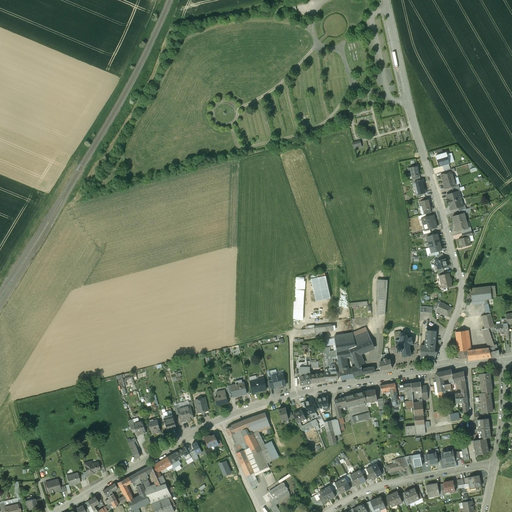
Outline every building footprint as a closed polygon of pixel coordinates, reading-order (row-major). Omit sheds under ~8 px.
[(447,155),(436,158),(439,166),(442,165),(448,164),(449,163),(447,155)] [(417,166),(407,168),(409,173),(411,172),(412,172),(413,177),(419,175),(417,166)] [(447,173),(441,175),(443,182),(454,178),(452,172),(447,173)] [(454,178),(443,182),(445,189),(451,187),(456,185),(454,178)] [(425,193),(422,181),(413,183),(414,188),(416,188),(418,195),(425,193)] [(453,193),(447,195),(448,198),(447,199),(448,203),(461,199),(459,192),(458,191),(453,193)] [(463,206),(461,199),(448,203),(449,206),(450,207),(451,210),(458,208),(463,206)] [(430,209),(428,200),(419,202),(420,206),(423,206),(424,211),(430,209)] [(459,214),(452,216),(454,224),(466,221),(464,214),(464,213),(459,214)] [(430,229),(437,227),(433,215),(427,217),(422,218),(422,219),(425,230),(430,229)] [(468,228),(466,221),(454,224),(456,232),(460,231),(468,228)] [(427,237),(428,242),(439,239),(437,234),(430,236),(427,237)] [(463,238),(458,240),(461,247),(470,245),(468,237),(463,238)] [(428,242),(430,248),(440,245),(439,239),(428,242)] [(440,245),(430,248),(431,253),(434,252),(442,250),(440,245)] [(437,270),(443,268),(447,267),(445,259),(444,259),(438,261),(438,259),(434,260),(436,270),(437,270)] [(441,282),(452,279),(451,278),(450,277),(449,273),(444,274),(439,276),(441,282)] [(325,276),(311,279),(316,302),(330,298),(325,276)] [(377,314),(386,315),(386,300),(387,300),(387,279),(378,279),(377,299),(378,299),(377,314)] [(452,279),(441,282),(442,288),(447,287),(452,286),(451,283),(452,281),(452,279)] [(294,281),(293,321),(299,321),(299,318),(303,318),(304,281),(296,280),(294,281)] [(472,302),(491,300),(490,287),(470,289),(472,302)] [(448,316),(452,308),(445,304),(439,301),(438,303),(439,304),(436,311),(448,316)] [(484,338),(490,336),(489,332),(488,329),(494,327),(490,314),(486,315),(481,316),(485,329),(482,330),(484,338)] [(502,325),(496,325),(497,333),(504,332),(503,334),(506,333),(506,332),(508,331),(508,326),(507,324),(502,325)] [(425,346),(420,345),(420,352),(421,352),(420,359),(435,359),(437,352),(434,352),(436,331),(432,330),(427,330),(425,346)] [(356,345),(371,339),(368,331),(354,337),(356,345)] [(455,332),(459,359),(468,358),(468,351),(465,331),(455,332)] [(411,354),(410,350),(411,350),(410,350),(409,345),(412,345),(413,345),(413,344),(412,338),(412,337),(411,337),(408,338),(407,338),(407,335),(407,334),(406,335),(404,333),(405,333),(404,332),(404,333),(401,334),(401,333),(400,333),(401,334),(399,336),(398,336),(399,337),(400,339),(399,339),(396,340),(395,340),(395,341),(396,347),(397,352),(401,351),(401,352),(402,356),(402,357),(403,357),(403,358),(404,358),(404,357),(410,356),(410,357),(411,356),(411,355),(412,355),(411,354)] [(349,348),(356,345),(354,337),(353,333),(334,336),(336,350),(336,352),(337,352),(342,351),(345,351),(349,350),(349,348)] [(488,348),(493,347),(494,347),(493,345),(492,339),(490,336),(484,338),(488,348)] [(359,354),(374,347),(371,339),(356,345),(358,354),(359,354),(359,355),(360,355),(359,354)] [(352,357),(359,354),(358,354),(356,345),(349,348),(349,350),(352,357)] [(337,357),(337,352),(336,352),(336,350),(330,352),(328,352),(328,347),(323,348),(325,372),(335,372),(335,365),(328,366),(328,363),(333,362),(332,359),(334,357),(336,359),(337,357)] [(468,351),(468,358),(468,360),(491,357),(489,351),(488,348),(468,351)] [(355,366),(361,366),(363,365),(359,355),(359,354),(352,357),(353,359),(355,366)] [(380,361),(379,366),(380,371),(392,369),(391,367),(391,364),(390,359),(387,360),(386,359),(388,358),(387,356),(386,356),(386,354),(381,355),(381,358),(383,357),(384,361),(380,361)] [(300,385),(310,383),(310,374),(310,368),(310,362),(310,361),(305,361),(304,362),(299,363),(298,364),(298,367),(299,368),(299,371),(300,373),(301,373),(301,376),(300,376),(300,385)] [(354,377),(363,374),(362,369),(361,366),(355,366),(352,367),(351,367),(352,370),(354,377)] [(346,367),(344,368),(339,369),(340,372),(341,380),(350,378),(348,371),(347,371),(346,367)] [(325,372),(325,381),(338,380),(337,371),(335,372),(325,372)] [(450,384),(453,383),(451,374),(451,371),(448,371),(435,374),(438,392),(444,391),(443,385),(443,383),(442,379),(444,376),(448,376),(450,384)] [(456,382),(465,380),(463,371),(451,374),(453,383),(456,382)] [(325,381),(325,372),(310,374),(310,383),(325,381)] [(481,389),(481,393),(482,394),(490,393),(492,392),(491,389),(492,389),(490,373),(479,374),(479,378),(480,378),(482,389),(481,389)] [(121,387),(126,385),(123,374),(116,376),(116,379),(118,379),(120,385),(121,385),(121,387)] [(272,389),(285,386),(283,374),(270,377),(272,389)] [(253,393),(266,390),(264,378),(250,381),(253,393)] [(466,390),(465,380),(456,382),(457,389),(461,389),(461,390),(466,390)] [(421,390),(421,387),(420,382),(411,383),(412,390),(415,389),(415,391),(418,391),(421,390)] [(233,398),(247,395),(244,383),(237,384),(237,383),(236,384),(236,385),(231,386),(233,398)] [(396,392),(395,388),(395,383),(380,386),(382,391),(382,393),(389,392),(389,390),(393,389),(394,392),(396,392)] [(412,390),(411,383),(403,385),(404,391),(404,392),(408,392),(408,396),(413,395),(412,390)] [(451,391),(450,384),(448,384),(443,385),(444,391),(445,393),(448,392),(451,391)] [(397,400),(396,392),(394,392),(393,389),(389,390),(389,392),(391,400),(392,405),(396,405),(396,403),(396,402),(398,401),(398,399),(397,400)] [(227,403),(228,403),(227,397),(225,390),(224,390),(216,392),(218,397),(214,398),(216,406),(217,406),(217,405),(227,403)] [(377,401),(377,399),(375,390),(364,392),(367,402),(367,403),(377,401)] [(466,390),(461,390),(461,394),(455,394),(455,399),(467,398),(466,393),(466,390)] [(347,407),(367,402),(364,392),(361,392),(344,397),(345,398),(345,397),(347,407)] [(492,408),(490,393),(482,394),(481,393),(479,393),(480,397),(481,397),(482,408),(481,409),(482,413),(487,412),(493,412),(493,411),(492,411),(492,408)] [(198,413),(208,411),(205,398),(202,398),(200,396),(198,397),(198,398),(198,399),(195,400),(198,413)] [(328,411),(328,403),(327,396),(316,399),(320,407),(320,408),(323,407),(324,407),(326,411),(328,411)] [(347,407),(345,397),(345,398),(338,399),(340,405),(342,405),(343,408),(345,407),(345,409),(348,409),(347,407)] [(340,405),(338,399),(334,400),(335,406),(336,414),(341,413),(340,408),(343,408),(342,405),(340,405)] [(315,413),(315,409),(314,410),(313,406),(312,406),(312,404),(311,404),(310,401),(305,402),(306,406),(307,408),(308,408),(309,412),(310,412),(310,414),(315,413)] [(189,406),(184,408),(187,420),(193,419),(191,411),(190,406),(189,406)] [(187,420),(184,408),(179,409),(178,409),(179,414),(182,422),(187,420)] [(285,408),(278,409),(282,423),(286,422),(285,420),(288,420),(287,413),(285,408)] [(320,414),(318,409),(315,409),(315,413),(310,414),(313,418),(321,415),(320,414)] [(304,422),(306,421),(301,410),(297,412),(295,411),(294,412),(294,414),(293,414),(297,423),(303,420),(304,422)] [(434,419),(450,416),(449,414),(449,410),(433,412),(434,419)] [(369,412),(352,416),(353,422),(371,418),(369,412)] [(243,421),(246,428),(268,421),(265,413),(243,421)] [(450,416),(450,421),(460,419),(458,413),(449,414),(450,416)] [(165,423),(167,429),(176,427),(173,415),(164,418),(165,422),(164,422),(165,423)] [(157,419),(149,421),(152,434),(160,432),(159,429),(160,429),(159,428),(158,424),(157,419)] [(341,434),(340,428),(338,419),(332,421),(335,436),(341,434)] [(477,420),(480,439),(486,438),(491,437),(488,419),(477,420)] [(137,436),(146,433),(142,421),(134,423),(134,424),(135,428),(137,436)] [(241,431),(246,428),(243,421),(236,424),(240,431),(241,431)] [(268,421),(246,428),(249,433),(252,432),(252,433),(257,432),(270,427),(268,421)] [(335,436),(332,421),(324,423),(328,437),(335,436)] [(310,429),(314,427),(311,422),(300,428),(303,433),(307,431),(306,429),(309,427),(310,429)] [(240,431),(236,424),(231,426),(231,427),(234,434),(240,431)] [(419,425),(415,425),(406,426),(406,436),(425,434),(424,424),(419,425)] [(234,434),(231,427),(226,429),(229,436),(231,435),(234,434)] [(249,433),(246,428),(241,431),(246,441),(249,448),(253,456),(261,451),(252,433),(252,432),(249,433)] [(239,444),(246,441),(241,431),(240,431),(234,434),(231,435),(236,446),(239,444)] [(261,451),(267,463),(272,461),(257,432),(252,433),(261,451)] [(209,436),(204,438),(207,444),(209,448),(209,447),(213,445),(214,447),(218,445),(218,444),(216,439),(214,435),(211,436),(209,436)] [(336,442),(335,436),(328,437),(330,446),(336,442)] [(488,453),(486,438),(480,439),(474,440),(477,455),(488,453)] [(249,448),(246,441),(239,444),(242,450),(243,450),(244,451),(249,448)] [(197,442),(192,444),(197,455),(202,452),(197,442)] [(460,443),(464,461),(469,460),(466,442),(460,443)] [(133,453),(136,459),(139,457),(137,451),(134,443),(130,445),(131,448),(133,453)] [(185,447),(180,450),(183,457),(185,461),(191,457),(189,453),(188,454),(185,447)] [(267,463),(261,451),(253,456),(249,448),(244,451),(254,473),(269,467),(267,463)] [(178,460),(183,457),(180,450),(174,454),(168,457),(172,463),(171,464),(173,467),(173,468),(174,467),(174,468),(180,464),(178,460)] [(246,476),(254,473),(244,451),(243,450),(242,450),(236,453),(246,476)] [(452,450),(442,452),(444,463),(455,461),(452,450)] [(436,453),(426,454),(428,466),(432,465),(432,466),(437,465),(437,464),(438,464),(436,453)] [(420,454),(412,456),(414,467),(422,466),(420,454)] [(412,456),(405,457),(408,465),(413,463),(412,456)] [(172,463),(168,457),(157,464),(157,465),(161,470),(171,464),(172,463)] [(387,466),(388,473),(394,471),(398,471),(398,469),(404,468),(403,464),(402,458),(395,460),(396,464),(393,465),(393,466),(387,467),(387,466)] [(89,462),(84,463),(86,472),(87,476),(92,474),(92,473),(100,471),(98,462),(89,464),(89,462)] [(372,466),(377,477),(382,475),(382,474),(380,470),(377,464),(372,466)] [(151,465),(144,469),(147,475),(150,473),(157,487),(161,486),(158,479),(154,472),(153,468),(151,465)] [(161,470),(157,465),(153,468),(154,472),(158,479),(161,477),(159,471),(161,470)] [(372,466),(367,469),(369,473),(372,479),(372,480),(377,477),(372,466)] [(146,475),(147,475),(144,469),(132,475),(134,481),(136,480),(140,478),(146,475)] [(355,473),(361,483),(366,481),(360,470),(355,473)] [(66,476),(69,486),(80,483),(77,473),(66,476)] [(254,473),(246,476),(251,487),(259,484),(254,473)] [(279,483),(291,475),(289,473),(278,480),(279,483)] [(355,473),(351,475),(356,486),(361,483),(355,473)] [(356,485),(350,474),(347,475),(353,487),(356,485)] [(140,478),(145,492),(152,489),(146,475),(140,478)] [(162,476),(161,477),(158,479),(161,486),(166,484),(162,476)] [(481,487),(479,476),(468,478),(469,484),(470,489),(481,487)] [(126,486),(131,483),(128,477),(123,480),(126,486)] [(150,502),(145,492),(140,478),(136,480),(137,485),(135,486),(141,496),(134,499),(138,507),(150,502)] [(340,480),(345,491),(351,488),(348,483),(345,478),(340,480)] [(48,493),(61,490),(60,487),(58,480),(46,483),(48,493)] [(133,500),(126,486),(123,480),(118,483),(124,494),(125,496),(127,500),(127,502),(130,506),(130,507),(131,510),(138,507),(134,499),(133,500)] [(340,480),(335,483),(338,489),(341,494),(345,491),(340,480)] [(453,480),(443,482),(443,483),(444,490),(445,492),(449,491),(450,492),(455,491),(453,480)] [(280,511),(276,505),(279,503),(277,500),(289,492),(283,482),(269,491),(274,499),(270,502),(273,507),(271,508),(273,511),(280,511)] [(437,483),(426,486),(428,497),(428,496),(434,495),(435,495),(439,495),(439,491),(437,485),(437,483)] [(117,488),(114,484),(109,487),(111,491),(112,493),(117,490),(116,489),(117,488)] [(166,484),(161,486),(157,487),(152,489),(145,492),(150,502),(151,504),(152,504),(172,497),(169,492),(166,484)] [(325,489),(330,499),(335,497),(335,496),(333,491),(330,486),(325,489)] [(111,491),(109,487),(103,491),(107,498),(108,497),(113,494),(112,493),(111,491)] [(409,490),(414,501),(419,499),(417,494),(415,488),(409,490)] [(330,499),(325,489),(320,491),(322,495),(319,497),(320,499),(323,503),(330,499)] [(409,490),(404,493),(407,498),(409,503),(414,501),(409,490)] [(401,500),(399,495),(397,491),(392,494),(397,505),(402,502),(401,500)] [(279,503),(280,505),(282,504),(292,497),(289,492),(277,500),(279,503)] [(318,494),(310,498),(313,503),(320,499),(319,497),(318,494)] [(392,494),(387,496),(387,497),(391,505),(392,507),(397,505),(392,494)] [(91,508),(93,506),(99,503),(97,501),(94,497),(87,501),(87,502),(90,506),(91,508)] [(175,506),(172,497),(152,504),(155,511),(174,511),(172,507),(175,506)] [(292,497),(282,504),(285,509),(295,502),(292,497)] [(385,508),(385,507),(381,497),(380,497),(376,499),(380,510),(385,508)] [(27,501),(26,501),(27,508),(29,508),(29,510),(34,509),(33,507),(37,506),(35,499),(27,501)] [(323,503),(320,499),(313,503),(317,507),(323,504),(323,503)] [(371,501),(370,501),(375,511),(374,511),(375,511),(380,510),(376,499),(371,501)] [(474,511),(472,501),(472,500),(461,503),(463,503),(464,511),(471,511),(474,511)] [(370,501),(371,501),(366,503),(369,508),(371,511),(374,511),(375,511),(370,501)] [(18,503),(11,505),(13,511),(20,511),(20,508),(19,503),(18,503)]
